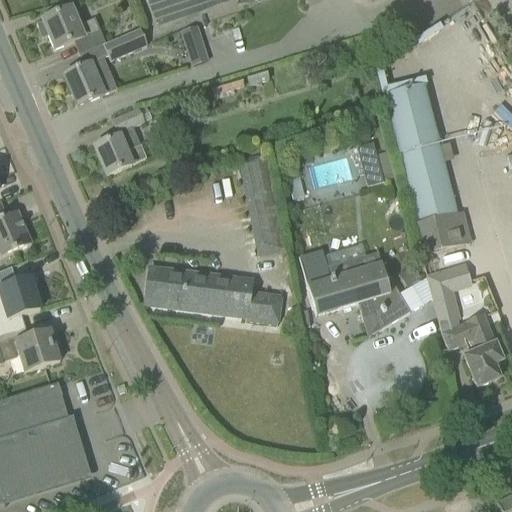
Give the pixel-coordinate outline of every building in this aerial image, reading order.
[(82,57),(102,48),(103,47),(91,20),(74,28),(68,13),(36,26),(40,37),(46,35),(54,53),(76,44),(82,57)] [(138,32),(103,47),(102,48),(110,64),(146,49),(138,32)] [(200,54),(185,59),(188,69),(204,64),(200,54)] [(312,59),(298,63),(301,71),(315,67),(312,59)] [(104,60),(63,78),(76,109),(118,92),(104,60)] [(244,79),(247,90),(267,85),(264,74),(244,79)] [(209,90),(212,100),(243,92),(240,81),(209,90)] [(384,98),(425,258),(464,248),(422,88),(384,98)] [(129,116),(111,124),(117,137),(131,131),(141,126),(136,113),(129,116)] [(118,140),(94,150),(106,179),(125,171),(145,162),(139,149),(131,131),(117,137),(118,140)] [(382,186),(372,147),(355,151),(366,190),(382,186)] [(239,165),(255,257),(279,253),(263,161),(239,165)] [(0,257),(1,260),(30,247),(16,215),(5,220),(0,208),(0,257)] [(399,298),(389,281),(384,283),(380,268),(305,290),(313,313),(315,319),(357,306),(367,341),(391,326),(409,315),(399,298)] [(464,269),(426,281),(441,338),(448,356),(473,345),(477,356),(464,361),(468,372),(476,391),(498,382),(493,367),(501,364),(483,321),(483,319),(474,323),(458,329),(455,323),(458,323),(450,294),(469,289),(468,284),(464,269)] [(281,299),(250,294),(251,284),(168,274),(149,271),(144,308),(245,321),(245,326),(276,332),(281,299)] [(412,271),(402,277),(409,287),(418,281),(412,271)] [(0,337),(16,332),(12,321),(39,313),(30,282),(0,291),(0,337)] [(16,332),(0,337),(0,366),(1,366),(18,361),(23,376),(40,371),(56,366),(56,365),(47,337),(46,336),(19,344),(16,332)] [(85,478),(68,424),(69,424),(68,421),(57,387),(0,404),(0,504),(3,504),(5,503),(85,478)] [(511,511),(511,498),(496,505),(498,511),(511,511)]
